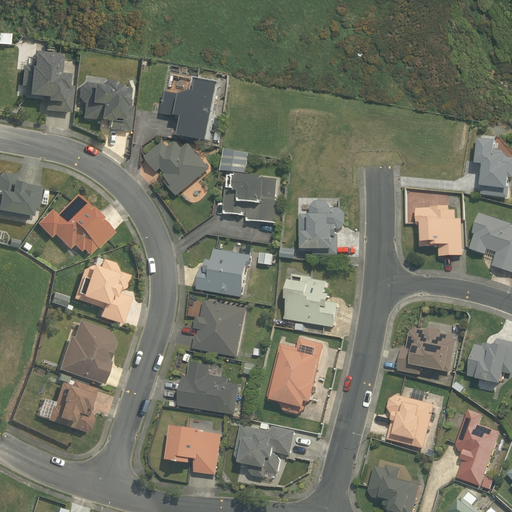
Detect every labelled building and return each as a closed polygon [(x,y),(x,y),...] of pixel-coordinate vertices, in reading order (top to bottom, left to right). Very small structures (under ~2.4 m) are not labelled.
[(60,74),(62,55),(35,52),(34,69),(24,68),(22,87),(25,87),(24,99),(41,101),(43,98),(47,99),(46,111),(71,114),(73,87),(68,87),(69,75),(60,74)] [(184,136),(213,142),(224,86),(223,85),(223,82),(197,77),(194,91),(196,92),(186,95),(167,92),(163,114),(179,118),(180,117),(187,118),(184,136)] [(110,123),(109,131),(130,133),(133,108),(130,108),(131,101),(128,101),(129,90),(127,90),(127,88),(121,88),(122,86),(117,86),(114,82),(106,81),(101,85),(86,83),(80,87),(78,98),(82,103),(85,103),(83,119),(110,123)] [(483,195),(510,198),(511,190),(511,158),(510,158),(510,155),(508,155),(504,151),(500,150),(501,141),(479,139),(476,164),(487,165),(483,195)] [(179,197),(213,169),(191,142),(184,148),(178,141),(170,147),(166,143),(148,158),(159,172),(163,169),(167,174),(166,176),(169,180),(167,182),(179,197)] [(222,171),(249,173),(251,154),(226,149),(222,171)] [(33,212),(38,213),(42,188),(18,183),(18,181),(14,175),(4,173),(0,175),(0,212),(32,218),(33,212)] [(283,202),(278,202),(280,180),(270,179),(270,177),(241,174),(241,176),(238,176),(232,176),(231,188),(228,188),(226,212),(228,213),(227,215),(231,215),(243,216),(247,217),(247,214),(249,214),(249,220),(251,220),(250,222),(254,222),(277,224),(281,225),(281,222),(281,221),(281,220),(283,218),(284,209),(283,207),(283,202)] [(99,250),(115,233),(92,208),(91,208),(78,195),(57,215),(52,210),(37,224),(51,239),(55,235),(70,250),(74,246),(81,253),(84,250),(89,256),(97,249),(99,250)] [(316,252),(316,256),(341,256),(341,230),(343,230),(347,225),(348,214),(343,208),(332,208),(332,207),(327,201),(318,201),(312,206),(312,215),(302,215),(302,252),(316,252)] [(442,257),(466,256),(464,220),(459,220),(458,211),(452,211),(452,207),(433,207),(433,208),(419,209),(419,226),(422,226),(423,248),(442,247),(442,257)] [(495,266),(511,271),(511,222),(483,213),(476,234),(478,234),(472,250),(488,255),(490,250),(499,253),(495,266)] [(200,290),(245,298),(250,269),(252,269),(254,256),(217,249),(215,261),(211,260),(209,268),(204,267),(200,290)] [(274,251),(261,251),(260,264),(274,265),(274,251)] [(103,309),(100,318),(123,325),(132,298),(118,294),(118,293),(127,289),(131,276),(119,272),(118,268),(115,264),(103,260),(100,269),(92,266),(88,268),(83,271),(73,300),(103,309)] [(287,320),(337,328),(341,304),(332,302),(333,295),(328,294),(330,282),(314,280),(315,278),(295,274),(294,281),(293,280),(290,300),(291,300),(287,320)] [(198,335),(195,349),(239,358),(250,309),(207,301),(203,317),(200,317),(197,330),(205,331),(201,331),(200,335),(198,335)] [(71,336),(59,370),(104,385),(112,362),(110,362),(113,352),(114,351),(116,344),(110,331),(80,321),(74,337),(71,336)] [(405,348),(401,371),(422,375),(424,367),(453,372),(458,342),(455,336),(442,334),(440,329),(432,328),(427,330),(418,329),(412,333),(409,349),(405,348)] [(263,333),(248,330),(246,341),(261,343),(263,333)] [(284,344),(270,397),(276,398),(275,401),(283,402),(283,404),(286,411),(301,415),(307,410),(308,409),(309,409),(311,402),(316,403),(321,385),(318,384),(325,358),(324,358),(327,345),(303,339),(300,349),(284,344)] [(511,342),(500,340),(498,349),(497,348),(497,346),(486,343),(486,347),(478,345),(471,376),(506,384),(508,373),(511,374),(511,342)] [(190,379),(186,378),(181,406),(238,415),(243,386),(231,384),(231,379),(212,376),(213,366),(193,363),(190,379)] [(70,378),(61,374),(59,381),(68,384),(70,378)] [(53,406),(47,421),(86,434),(91,431),(94,420),(92,414),(89,413),(97,389),(74,381),(72,386),(62,383),(54,407),(53,406)] [(426,450),(437,405),(399,396),(392,399),(390,409),(394,415),(397,416),(396,419),(395,419),(390,440),(426,450)] [(459,478),(483,487),(502,432),(482,425),(485,416),(472,410),(458,445),(462,451),(466,453),(464,460),(465,460),(459,478)] [(294,457),(299,431),(275,426),(274,431),(244,425),(237,455),(244,463),(254,466),(252,471),(255,476),(268,478),(270,472),(281,475),(285,455),(294,457)] [(198,472),(219,475),(224,435),(207,432),(207,430),(176,426),(172,461),(196,464),(197,459),(200,459),(198,472)] [(416,511),(424,484),(402,478),(404,469),(388,465),(387,468),(377,465),(371,491),(375,497),(387,500),(386,506),(393,508),(392,511),(416,511)] [(496,479),(488,477),(484,487),(492,490),(496,479)] [(484,511),(465,497),(453,511),(484,511)]
